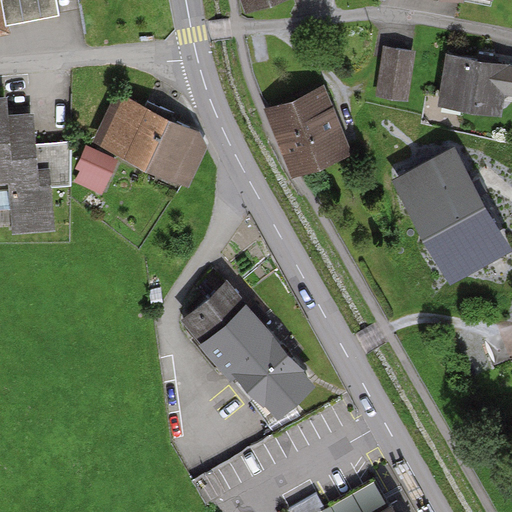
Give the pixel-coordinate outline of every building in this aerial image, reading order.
[(59,13),(56,0),(0,0),(0,28),(6,28),(5,23),(59,13)] [(386,46),(379,90),(405,94),(412,50),(386,46)] [(450,54),(443,96),(497,105),(499,95),(511,96),(511,64),(492,61),(493,53),(479,51),(478,59),(450,54)] [(270,108),(295,167),(342,148),(340,144),(346,141),(325,86),(270,108)] [(118,92),(99,131),(126,144),(144,105),(118,92)] [(51,224),(48,185),(71,183),(71,138),(31,141),(29,114),(4,115),(3,96),(0,96),(0,173),(11,173),(13,189),(0,189),(0,222),(15,221),(16,227),(51,224)] [(174,112),(147,99),(144,105),(126,144),(188,173),(202,143),(196,131),(171,118),(174,112)] [(83,166),(77,178),(100,189),(114,158),(87,146),(79,164),(83,166)] [(450,147),(404,173),(457,267),(502,241),(450,147)] [(235,366),(241,361),(272,335),(261,323),(269,317),(257,303),(249,309),(227,283),(184,320),(228,372),(235,366)] [(271,408),(307,377),(272,335),(241,361),(235,366),(271,408)] [(288,457),(274,432),(191,478),(206,503),(288,457)] [(394,511),(388,502),(371,511),(327,511),(316,492),(288,507),(291,511),(394,511)]
